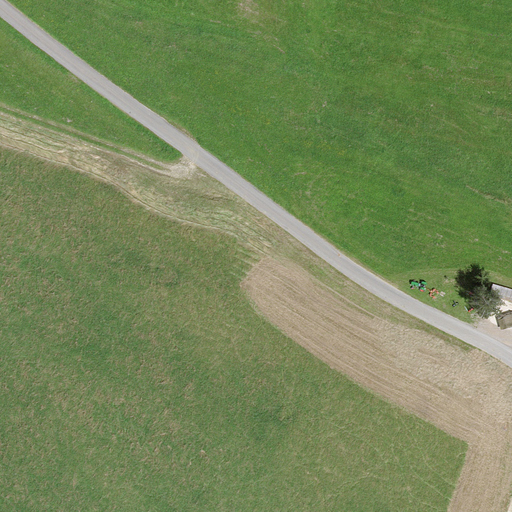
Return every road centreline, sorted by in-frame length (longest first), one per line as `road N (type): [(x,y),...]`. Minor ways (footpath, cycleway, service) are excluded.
road 1 (track): [(0,7),(359,279),(511,357)]
road 2 (track): [(0,111),(144,165),(176,171),(196,156)]
